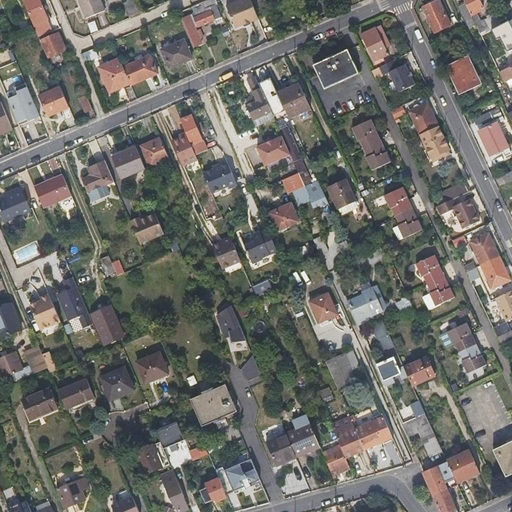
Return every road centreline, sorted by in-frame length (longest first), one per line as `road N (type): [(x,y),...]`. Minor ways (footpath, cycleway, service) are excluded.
road 1 (unknown): [(437,511),(321,254)]
road 2 (residential): [(399,0),(511,241)]
road 3 (residential): [(104,125),(328,27)]
road 4 (residential): [(266,511),(381,482),(395,485),(416,511)]
road 5 (unknown): [(511,406),(451,263)]
road 6 (unknown): [(210,80),(270,220)]
road 7 (unknown): [(276,509),(226,369)]
road 8 (unknown): [(505,505),(449,381)]
road 9 (residential): [(188,0),(73,48)]
